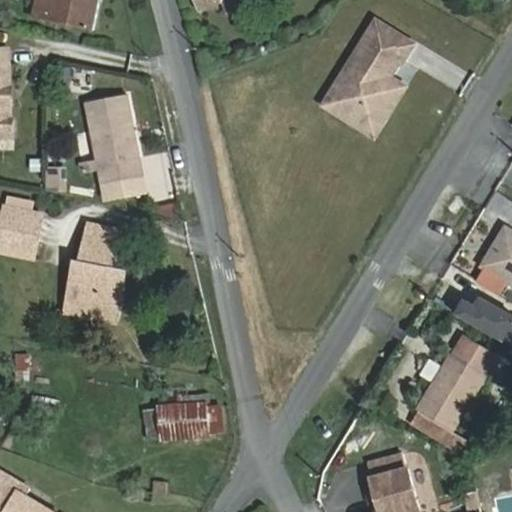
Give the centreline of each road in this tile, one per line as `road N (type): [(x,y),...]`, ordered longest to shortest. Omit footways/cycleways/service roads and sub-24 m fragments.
road 1 (residential): [(263,452),(511,56)]
road 2 (residential): [(263,452),(163,0)]
